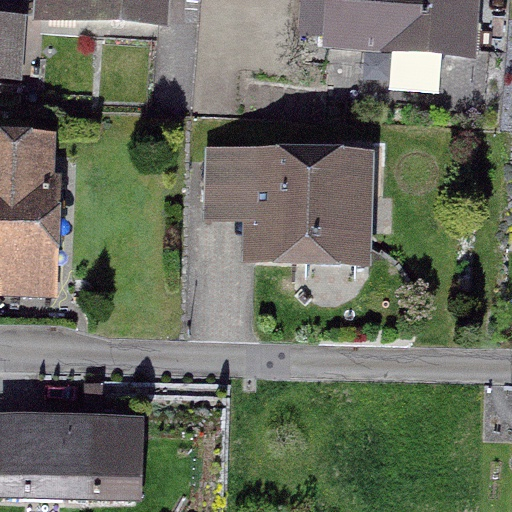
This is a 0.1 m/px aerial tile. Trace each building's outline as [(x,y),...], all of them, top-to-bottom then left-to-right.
[(37,0),(37,16),(154,25),(156,0),(37,0)] [(462,56),(466,0),(330,0),(327,46),(462,56)] [(13,62),(0,60),(0,81),(12,82),(13,62)] [(0,277),(44,279),(47,189),(42,189),(44,146),(0,143),(0,277)] [(351,261),(355,261),(358,154),(314,153),(314,167),(253,165),(249,258),(301,259),(311,250),(351,251),(351,261)] [(0,498),(132,502),(134,438),(0,435),(0,498)]
